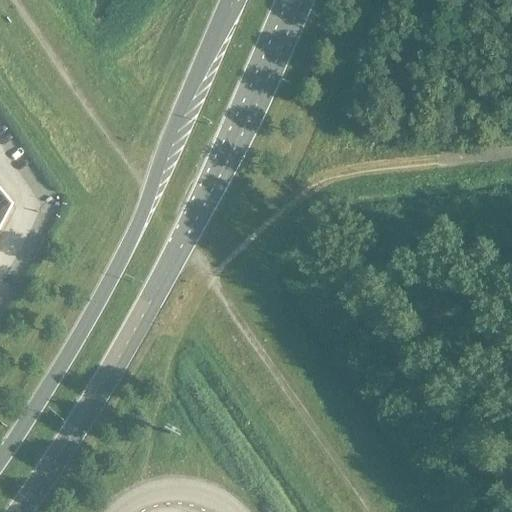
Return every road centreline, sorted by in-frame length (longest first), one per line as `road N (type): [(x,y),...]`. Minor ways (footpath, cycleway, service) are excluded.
road 1 (track): [(374,511),(19,0)]
road 2 (secondary): [(21,511),(122,357),(290,0)]
road 3 (secondary): [(231,0),(122,249),(0,452)]
road 4 (track): [(212,279),(310,184),(437,161)]
